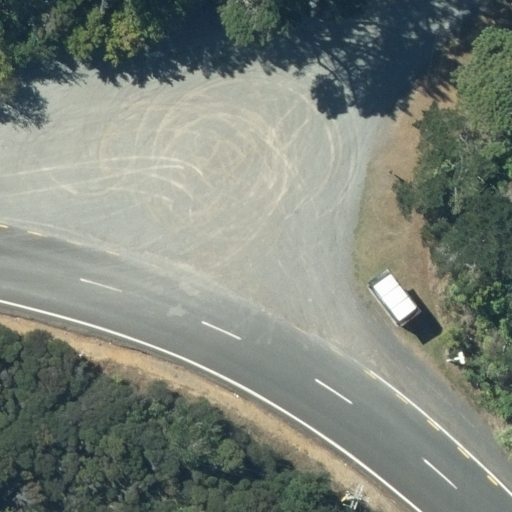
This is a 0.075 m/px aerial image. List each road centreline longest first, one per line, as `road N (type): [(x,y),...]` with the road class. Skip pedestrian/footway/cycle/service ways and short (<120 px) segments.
road 1 (unclassified): [(483,511),(337,393),(221,326),(111,283)]
road 2 (unclassified): [(111,283),(442,0)]
